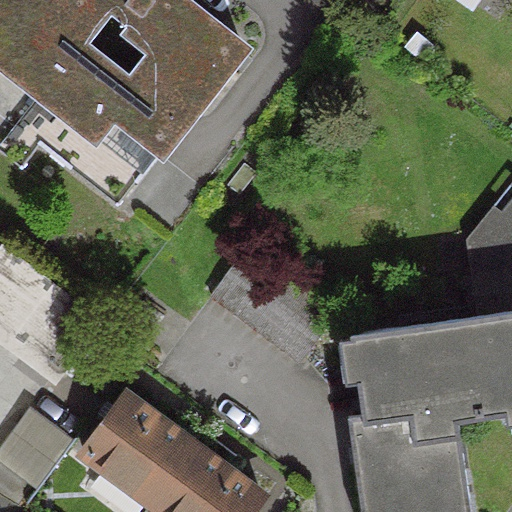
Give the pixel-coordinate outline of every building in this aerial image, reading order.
[(243,65),(155,0),(0,0),(0,163),(28,184),(44,162),(125,222),(243,65)] [(489,283),(468,286),(473,318),(511,311),(511,194),(482,232),(489,283)] [(238,245),(227,237),(216,253),(226,260),(238,245)] [(293,364),(332,313),(244,247),(205,297),(293,364)] [(4,252),(0,258),(0,330),(52,369),(91,317),(4,252)] [(511,410),(511,311),(473,318),(347,336),(359,416),(345,418),(358,511),(463,511),(450,420),(511,410)] [(120,396),(78,452),(146,503),(188,446),(120,396)] [(23,408),(5,432),(49,465),(67,441),(23,408)] [(5,432),(0,438),(0,465),(31,489),(49,465),(5,432)] [(245,511),(256,497),(188,446),(146,503),(158,511),(245,511)]
